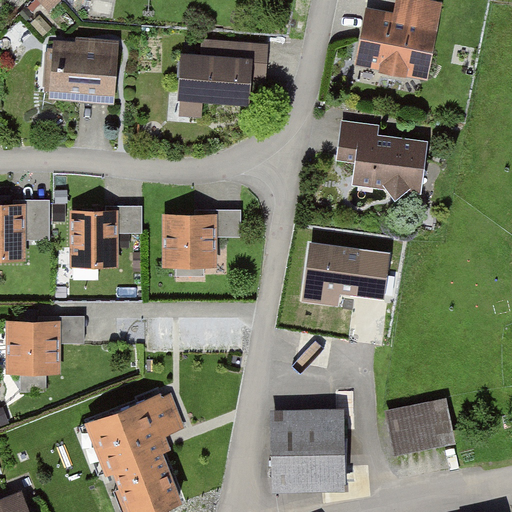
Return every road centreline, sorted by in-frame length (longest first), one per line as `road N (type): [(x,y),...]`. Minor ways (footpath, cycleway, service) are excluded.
road 1 (residential): [(239,511),(294,154)]
road 2 (residential): [(0,163),(158,172),(294,154)]
road 3 (residential): [(294,154),(326,0)]
road 4 (residential): [(362,511),(511,479)]
